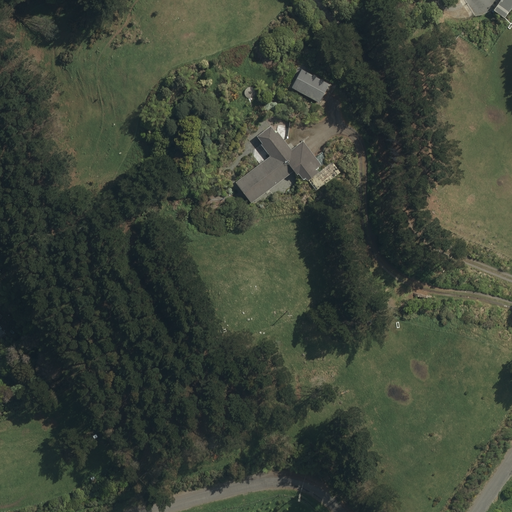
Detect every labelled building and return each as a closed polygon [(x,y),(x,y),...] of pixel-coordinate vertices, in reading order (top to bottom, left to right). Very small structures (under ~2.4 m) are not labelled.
[(505,19),(511,8),(511,0),(501,0),(494,11),(505,19)] [(319,102),(329,84),(301,69),(291,87),(319,102)] [(250,203),(293,171),(296,176),(299,174),(303,180),(305,178),(307,181),(308,180),(311,184),(317,179),(315,175),(319,172),(316,169),(320,165),(303,142),(291,150),(277,132),(275,134),(269,127),(256,137),(261,144),(260,145),(269,157),(235,183),(250,203)] [(153,170),(158,166),(154,162),(150,165),(153,170)] [(126,189),(135,183),(131,178),(122,184),(126,189)]
